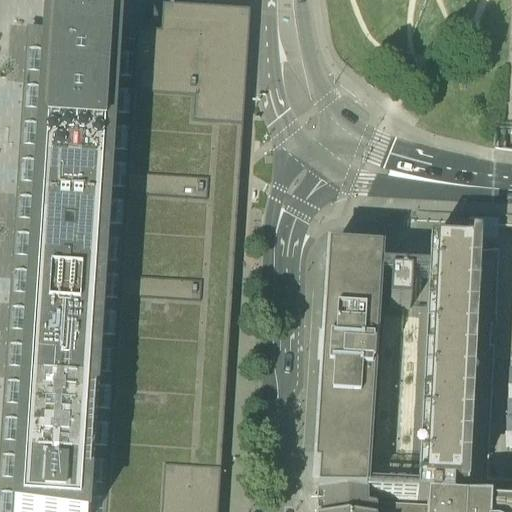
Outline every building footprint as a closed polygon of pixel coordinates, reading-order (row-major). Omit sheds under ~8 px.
[(47,0),(45,41),(42,95),(32,241),(14,511),(111,511),(113,478),(128,241),(140,46),(131,46),(121,45),(122,0),(47,0)] [(241,131),(247,40),(234,40),(141,35),(140,46),(128,241),(113,478),(111,511),(217,511),(227,351),(235,241),(241,137),(241,131)] [(479,225),(478,240),(499,241),(500,226),(479,225)] [(429,252),(428,277),(379,274),(380,260),(328,256),(314,476),(318,476),(317,500),(324,500),(366,502),(379,502),(416,503),(428,504),(453,505),(453,491),(465,491),(477,254),(477,251),(429,249),(429,252)] [(477,346),(494,347),(499,252),(482,251),(477,346)] [(473,434),(490,435),(494,347),(477,346),(473,434)] [(487,494),(488,480),(487,480),(490,435),(473,434),(470,492),(487,494)] [(487,494),(511,495),(511,481),(488,480),(487,494)] [(454,505),(453,505),(416,503),(366,502),(324,500),(317,500),(316,511),(454,511),(454,505)]
